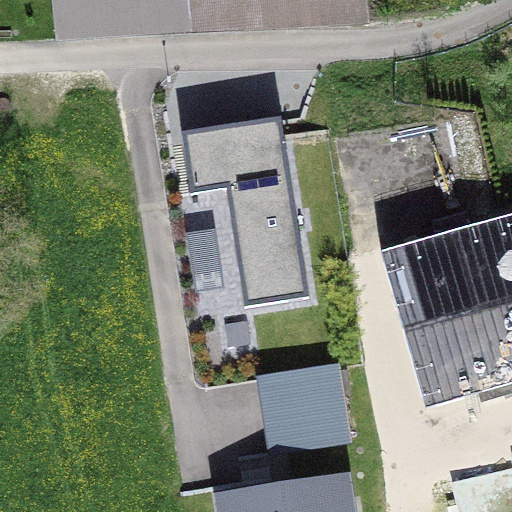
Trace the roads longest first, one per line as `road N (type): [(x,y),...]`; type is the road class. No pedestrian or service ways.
road 1 (track): [(0,68),(72,68),(123,79),(168,119),(199,165),(262,318),(297,440),(321,483),(355,511)]
road 2 (unknown): [(508,0),(378,47),(268,53),(123,79)]
